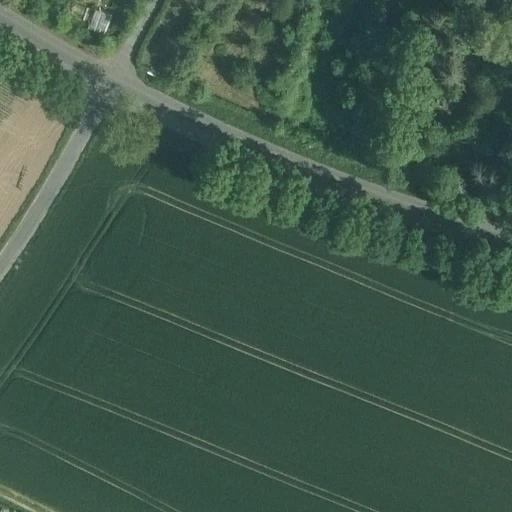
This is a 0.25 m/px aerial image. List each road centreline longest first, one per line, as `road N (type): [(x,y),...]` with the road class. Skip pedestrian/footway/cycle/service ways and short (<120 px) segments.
road 1 (unclassified): [(511,242),(253,149),(116,80)]
road 2 (unclassified): [(0,266),(116,80)]
road 3 (unclassified): [(116,80),(0,11)]
